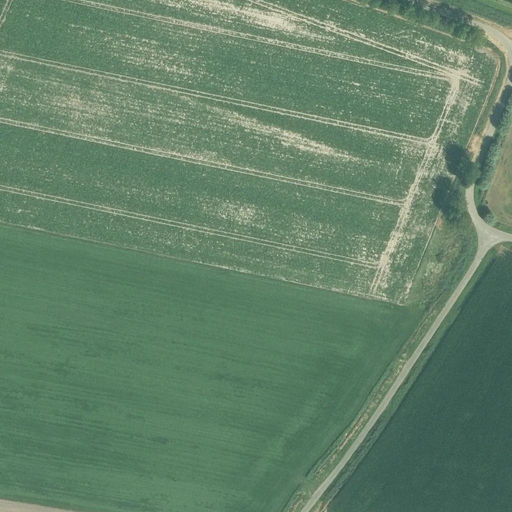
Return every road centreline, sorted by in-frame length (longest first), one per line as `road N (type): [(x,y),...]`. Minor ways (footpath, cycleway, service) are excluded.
road 1 (unclassified): [(311,511),(492,232)]
road 2 (unclassified): [(492,232),(475,218),(469,189),(511,74)]
road 3 (unclassified): [(511,56),(491,30),(408,0)]
